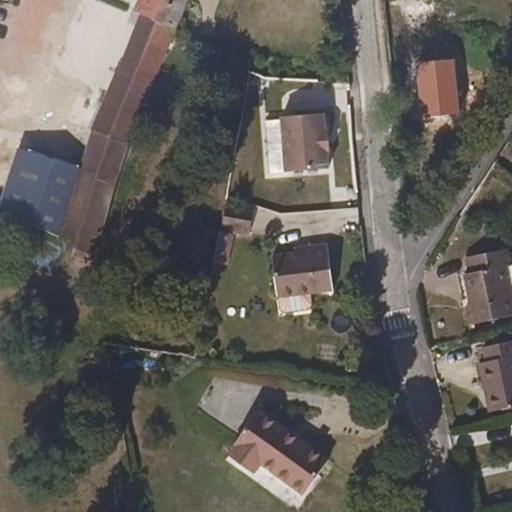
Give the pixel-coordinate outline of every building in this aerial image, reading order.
[(135,0),(134,2),(141,5),(123,47),(94,117),(129,132),(143,96),(166,41),(184,0),(135,0)] [(325,128),(323,109),(281,111),(284,167),(326,164),(325,142),(321,143),(320,128),(325,128)] [(94,117),(78,163),(52,239),(87,253),(129,132),(94,117)] [(255,162),(263,125),(244,121),(237,158),(255,162)] [(0,218),(52,239),(78,163),(13,141),(0,178),(0,218)] [(245,204),(218,198),(208,248),(218,250),(223,227),(240,230),(245,204)] [(327,288),(320,240),(305,242),(306,248),(288,251),(264,254),(271,297),(272,297),(273,309),(278,311),(303,308),(307,303),(305,291),(327,288)] [(306,248),(305,242),(287,244),(288,251),(306,248)] [(511,254),(505,256),(502,242),(462,250),(465,266),(460,267),(467,297),(463,298),(467,315),(511,305),(511,300),(507,276),(511,274),(511,254)] [(218,250),(208,248),(206,258),(216,260),(218,250)] [(511,332),(479,339),(482,355),(475,356),(485,403),(511,397),(511,332)] [(322,453),(252,406),(223,449),(248,467),(254,458),(298,487),(322,453)]
